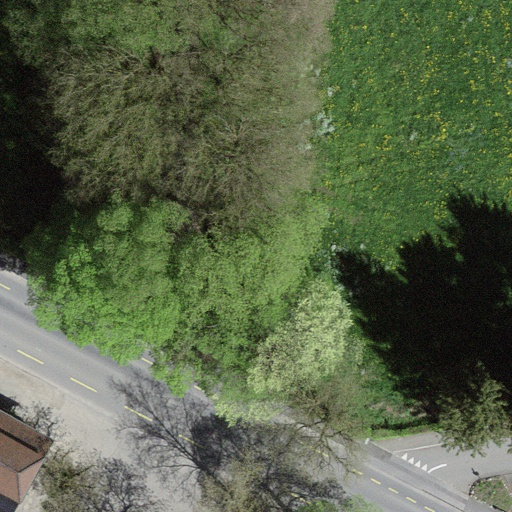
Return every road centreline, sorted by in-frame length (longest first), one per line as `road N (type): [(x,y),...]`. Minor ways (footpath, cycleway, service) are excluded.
road 1 (primary): [(0,308),(390,511)]
road 2 (unclassified): [(401,511),(428,470),(511,450)]
